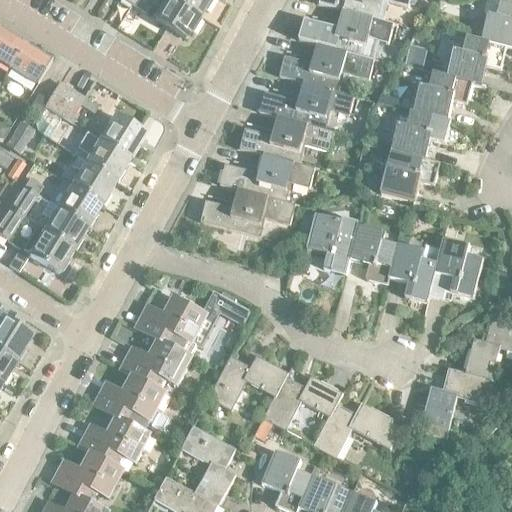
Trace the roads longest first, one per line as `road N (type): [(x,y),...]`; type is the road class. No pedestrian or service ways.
road 1 (residential): [(400,362),(300,340),(257,293),(133,253)]
road 2 (residential): [(200,127),(0,3)]
road 3 (residential): [(0,508),(86,341)]
road 4 (residential): [(200,127),(271,0)]
road 5 (residential): [(133,253),(200,127)]
